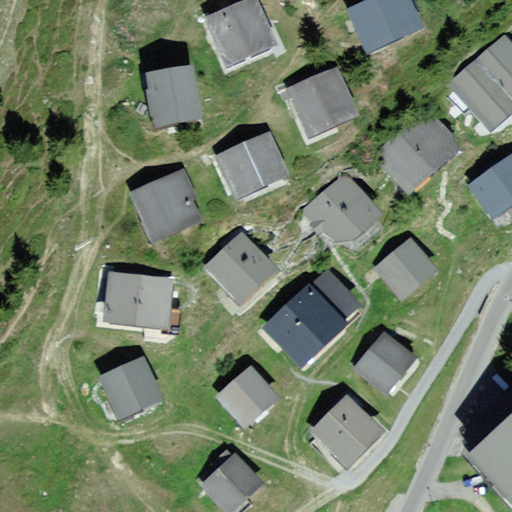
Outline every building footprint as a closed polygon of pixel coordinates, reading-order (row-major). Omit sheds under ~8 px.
[(249,0),(234,0),(208,12),(212,21),(229,61),(269,44),(251,3),(249,0)] [(402,0),(388,0),(355,15),(369,47),(414,27),(402,0)] [(501,42),(453,84),(466,98),(488,123),(500,113),(503,117),(511,109),(511,43),(511,42),(505,46),(501,42)] [(333,74),(293,92),(291,87),(281,91),(284,100),(295,95),(311,132),(351,115),(333,74)] [(151,81),(154,94),(157,113),(159,123),(179,120),(179,122),(196,119),(190,80),(185,81),(184,75),(181,76),(151,81)] [(449,149),(422,118),(426,115),(424,113),(422,112),(420,112),(418,112),(371,152),(376,159),(381,155),(406,185),(408,188),(414,183),(413,183),(446,155),(451,151),(449,148),(449,149)] [(265,140),(226,158),(241,192),(280,174),(265,140)] [(488,179),(475,188),(471,192),(489,216),(493,213),(511,200),(511,161),(501,169),(497,164),(483,173),(488,179)] [(177,178),(136,196),(155,238),(195,219),(177,178)] [(335,238),(349,237),(373,216),(342,179),(306,210),(323,230),(335,238)] [(269,270),(240,239),(209,268),(238,299),(269,270)] [(430,271),(409,246),(381,270),(402,294),(430,271)] [(326,278),(285,316),(281,312),(270,322),(269,321),(261,328),(277,344),(281,340),(301,361),(338,327),(335,324),(354,307),(326,278)] [(171,310),(164,310),(167,284),(114,279),(110,317),(162,323),(169,324),(171,310)] [(408,360),(384,341),(361,369),(385,388),(408,360)] [(157,403),(155,399),(156,399),(140,365),(131,370),(128,363),(116,369),(119,375),(106,381),(122,414),(136,408),(138,412),(157,403)] [(266,414),(261,408),(272,398),(250,374),(222,398),(244,423),(252,416),(257,421),(266,414)] [(346,464),(377,433),(347,403),(316,433),(346,464)] [(511,427),(477,459),(511,499),(511,427)] [(257,484),(226,451),(212,464),(220,473),(207,486),(229,510),(257,484)]
